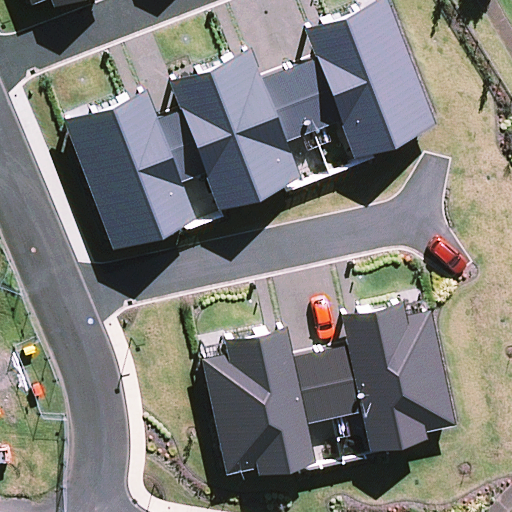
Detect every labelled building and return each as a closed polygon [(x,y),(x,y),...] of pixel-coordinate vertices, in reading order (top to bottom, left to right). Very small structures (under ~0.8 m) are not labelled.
[(381,0),(371,0),(297,28),(309,59),(333,122),(346,157),(429,125),(381,0)] [(245,49),(162,80),(173,110),(198,173),(212,211),(295,179),(280,141),(256,79),(245,49)] [(284,68),(308,131),(333,122),(309,59),(284,68)] [(284,68),(256,79),(280,141),(308,131),(284,68)] [(140,88),(57,119),(108,251),(190,220),(175,181),(151,118),(140,88)] [(173,110),(151,118),(175,181),(198,173),(173,110)] [(395,285),(333,298),(340,331),(354,397),(362,435),(420,423),(419,416),(449,410),(425,295),(399,301),(395,285)] [(286,342),(279,309),(217,322),(220,340),(195,345),(219,460),(250,454),(251,458),(308,446),(300,408),(286,342)] [(314,336),(328,403),(354,397),(340,331),(314,336)] [(300,408),(328,403),(314,336),(286,342),(300,408)]
